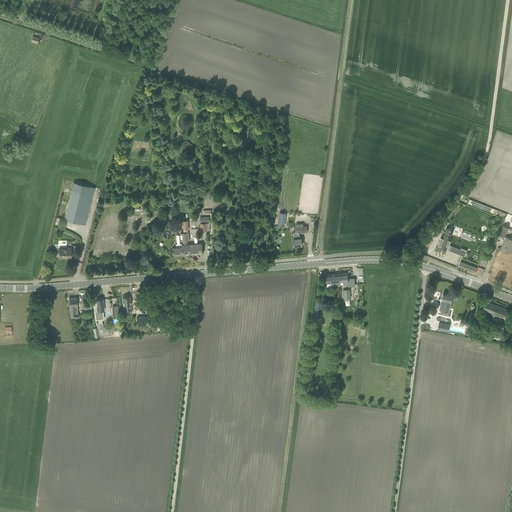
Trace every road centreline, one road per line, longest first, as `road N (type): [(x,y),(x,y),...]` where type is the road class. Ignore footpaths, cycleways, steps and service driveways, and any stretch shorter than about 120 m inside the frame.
road 1 (secondary): [(511,299),(427,268),(363,259),(0,287)]
road 2 (track): [(508,0),(484,158),(411,254)]
road 3 (track): [(428,260),(394,511)]
road 4 (track): [(171,511),(200,273)]
road 5 (unknown): [(0,14),(147,64)]
